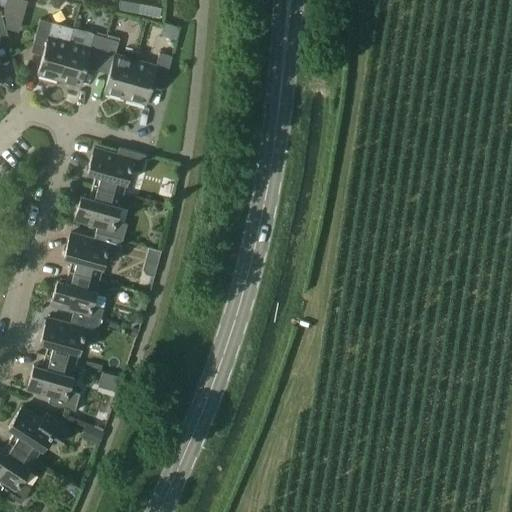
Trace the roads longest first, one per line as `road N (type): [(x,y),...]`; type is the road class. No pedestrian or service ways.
road 1 (secondary): [(158,511),(218,367),(261,221),(288,0)]
road 2 (residential): [(0,357),(70,123)]
